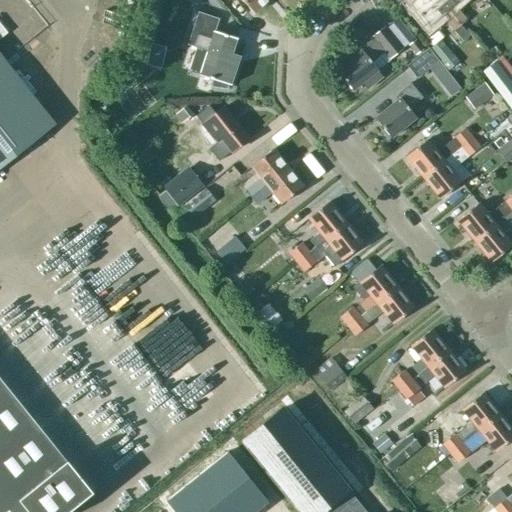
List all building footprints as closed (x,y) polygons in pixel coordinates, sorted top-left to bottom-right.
[(242,0),(254,13),(269,0),(242,0)] [(461,25),(460,25),(439,0),(415,0),(411,3),(429,24),(443,12),(447,17),(445,19),(454,30),(462,40),(469,34),(461,25)] [(439,0),(460,25),(461,25),(467,19),(458,8),(455,10),(451,5),(457,0),(439,0)] [(207,52),(200,76),(230,86),(235,69),(227,67),(236,39),(215,32),(219,19),(198,13),(187,45),(207,52)] [(361,50),(336,71),(352,90),(362,82),(367,88),(382,76),(377,69),(376,68),(388,58),(401,47),(384,26),(371,37),(373,39),(360,49),(361,50)] [(407,44),(415,54),(422,49),(415,38),(407,44)] [(439,41),(431,48),(445,67),(454,60),(439,41)] [(427,49),(406,66),(417,79),(438,62),(427,49)] [(0,168),(55,124),(0,54),(0,168)] [(482,72),(511,109),(511,108),(511,82),(495,62),(482,72)] [(130,76),(109,93),(114,99),(135,83),(130,76)] [(441,82),(450,95),(456,90),(447,77),(441,82)] [(464,95),(473,108),(492,94),(483,82),(464,95)] [(410,83),(395,95),(399,99),(375,118),(391,138),(416,118),(408,109),(422,98),(410,83)] [(223,109),(202,126),(218,145),(221,142),(230,153),(248,139),(223,109)] [(483,138),(510,124),(505,113),(478,128),(483,138)] [(464,129),(451,139),(459,148),(471,138),(464,129)] [(511,137),(497,150),(506,161),(511,156),(511,137)] [(423,177),(439,198),(459,182),(450,170),(466,157),(466,158),(479,147),(471,138),(459,148),(452,153),(443,161),(423,177)] [(423,177),(443,161),(452,153),(446,145),(436,153),(426,140),(406,156),(423,177)] [(287,168),(272,149),(252,166),(263,180),(259,183),(257,181),(245,191),(251,197),(287,168)] [(214,154),(197,162),(203,174),(220,166),(214,154)] [(162,187),(177,206),(202,186),(187,166),(162,187)] [(282,203),(302,187),(287,168),(251,197),(256,204),(268,195),(267,193),(271,189),(282,203)] [(203,187),(182,204),(192,217),(214,200),(203,187)] [(315,247),(346,222),(329,201),(308,219),(319,233),(310,241),(315,247)] [(474,241),(495,225),(495,224),(501,219),(493,210),(487,215),(478,204),(457,220),(474,241)] [(501,232),(507,227),(501,219),(495,224),(495,225),(474,241),(491,262),(511,246),(501,232)] [(334,267),(342,261),(363,243),(346,222),(315,247),(308,252),(301,243),(289,253),(304,272),(316,262),(314,259),(322,252),(334,267)] [(234,237),(216,252),(226,263),(244,249),(234,237)] [(365,312),(398,286),(381,265),(360,282),(369,294),(357,303),(365,312)] [(304,286),(313,298),(326,288),(317,276),(304,286)] [(393,324),(414,307),(398,286),(365,312),(360,316),(353,307),(341,317),(356,336),(368,325),(366,323),(382,310),(393,324)] [(449,349),(432,328),(411,345),(422,358),(415,364),(410,367),(417,375),(449,349)] [(466,370),(449,349),(417,375),(424,383),(435,374),(445,387),(466,370)] [(339,368),(322,381),(329,390),(346,377),(339,368)] [(404,370),(391,380),(406,399),(418,388),(404,370)] [(0,511),(65,511),(91,492),(0,379),(0,511)] [(455,434),(443,444),(444,445),(451,453),(463,443),(479,430),(500,413),(483,392),(462,409),(472,422),(456,435),(455,434)] [(364,398),(343,413),(350,422),(371,407),(364,398)] [(366,511),(277,402),(236,435),(299,511),(306,511),(325,497),(337,511),(366,511)] [(463,443),(451,453),(455,459),(457,462),(470,452),(486,439),(496,451),(511,437),(511,427),(500,413),(479,430),(463,443)] [(380,457),(387,465),(417,440),(410,432),(380,457)] [(392,443),(383,433),(371,444),(380,453),(392,443)] [(227,452),(165,502),(173,511),(253,511),(267,501),(227,452)] [(415,506),(419,511),(437,511),(456,497),(445,482),(415,506)] [(496,511),(504,511),(511,507),(504,498),(493,507),(496,511)]
